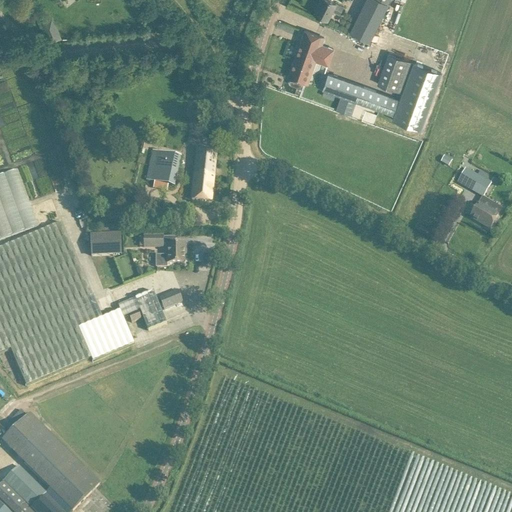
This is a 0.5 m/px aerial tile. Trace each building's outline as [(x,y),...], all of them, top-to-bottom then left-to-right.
[(320,0),(314,13),(327,19),(332,10),(339,13),(343,7),(336,3),(330,0),(320,0)] [(365,0),(355,22),(350,31),(348,34),(368,43),(369,41),(388,4),(389,0),(365,0)] [(57,26),(45,32),(49,43),(61,38),(57,26)] [(296,54),(315,61),(328,66),(334,49),(321,44),(324,37),(305,30),(296,54)] [(378,83),(400,92),(411,62),(389,53),(378,83)] [(315,61),(296,54),(288,77),(291,78),(290,81),(291,84),(298,86),(300,85),(302,82),(304,82),(309,69),(312,70),(315,61)] [(413,62),(393,120),(421,130),(441,72),(413,62)] [(336,109),(351,115),(356,101),(392,114),(398,98),(324,72),(319,88),(340,95),(336,109)] [(192,201),(202,202),(212,203),(217,151),(197,148),(192,201)] [(153,152),(146,181),(155,183),(169,186),(174,187),(178,173),(181,158),(167,155),(154,152),(153,152)] [(440,163),(448,167),(452,161),(444,157),(440,163)] [(466,170),(458,183),(483,198),(491,184),(492,183),(497,174),(483,166),(477,176),(466,170)] [(0,176),(0,240),(39,227),(18,170),(0,176)] [(470,218),(490,230),(498,216),(478,204),(470,218)] [(120,311),(103,319),(62,223),(0,249),(0,353),(11,349),(26,386),(92,359),(93,362),(135,345),(124,318),(140,311),(148,332),(167,324),(154,292),(136,299),(118,306),(120,311)] [(121,255),(121,233),(90,234),(90,256),(121,255)] [(144,234),(144,249),(164,249),(164,238),(164,234),(144,234)] [(156,268),(168,268),(167,265),(185,264),(185,252),(186,252),(186,245),(167,245),(167,255),(166,255),(166,256),(156,256),(156,268)] [(159,299),(164,310),(182,303),(178,292),(159,299)] [(129,316),(132,324),(141,320),(138,312),(129,316)] [(30,414),(2,442),(15,455),(72,511),(76,509),(100,484),(30,414)] [(63,511),(47,495),(19,467),(6,479),(0,484),(0,498),(13,511),(63,511)] [(0,511),(9,511),(0,502),(0,511)]
